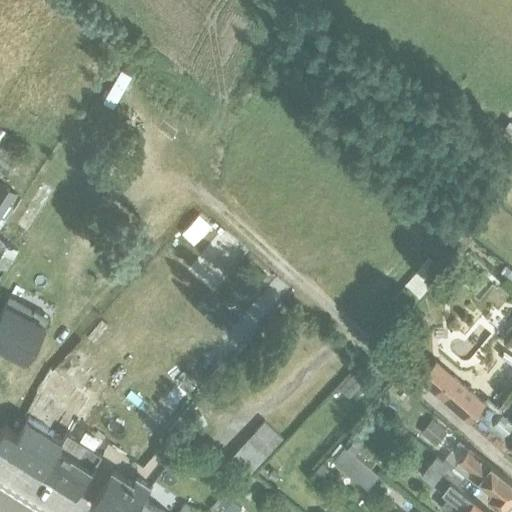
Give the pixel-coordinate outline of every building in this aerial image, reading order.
[(511,121),(510,120),(503,130),(511,135),(511,121)] [(4,174),(0,180),(0,222),(16,199),(21,202),(28,191),(23,188),(24,187),(4,174)] [(0,278),(2,275),(0,273),(0,269),(5,272),(19,249),(0,236),(0,278)] [(430,258),(406,284),(420,297),(444,270),(430,258)] [(446,276),(428,295),(438,306),(457,286),(446,276)] [(11,294),(0,315),(0,350),(24,364),(51,316),(11,294)] [(96,402),(77,388),(53,370),(19,433),(5,424),(0,433),(0,445),(43,473),(68,435),(78,418),(85,423),(98,403),(96,402)] [(351,370),(346,387),(361,390),(366,374),(351,370)] [(511,417),(509,414),(511,410),(511,406),(505,400),(499,406),(488,396),(484,401),(454,375),(439,393),(505,452),(510,446),(511,447),(511,417)] [(77,388),(96,402),(104,393),(85,378),(77,388)] [(417,413),(410,422),(437,445),(449,431),(447,429),(450,426),(428,407),(422,414),(431,422),(430,423),(426,422),(417,413)] [(103,409),(92,426),(115,441),(126,424),(103,409)] [(266,420),(230,459),(249,476),(284,437),(266,420)] [(68,435),(43,473),(77,495),(102,454),(94,449),(100,441),(86,432),(80,441),(68,435)] [(444,460),(466,476),(470,471),(492,489),(488,495),(504,508),(511,497),(511,481),(460,440),(444,460)] [(341,442),(331,454),(335,458),(333,460),(369,488),(380,474),(341,442)] [(466,476),(444,460),(438,455),(422,475),(449,497),(441,507),(447,511),(491,511),(458,485),(466,476)] [(103,511),(134,511),(145,496),(153,484),(138,474),(134,481),(114,468),(91,504),(103,511)] [(220,495),(209,508),(215,511),(219,511),(228,502),(220,495)] [(168,511),(145,496),(134,511),(168,511)]
